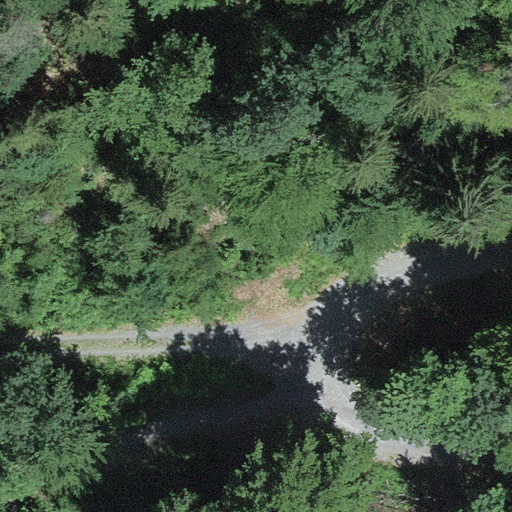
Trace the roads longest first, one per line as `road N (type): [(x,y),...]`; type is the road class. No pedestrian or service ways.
road 1 (track): [(0,478),(293,395),(326,376),(304,325)]
road 2 (track): [(304,325),(245,341),(0,356)]
road 3 (track): [(511,252),(424,269),(304,325)]
road 4 (track): [(326,376),(369,432),(390,444),(423,454),(511,447)]
